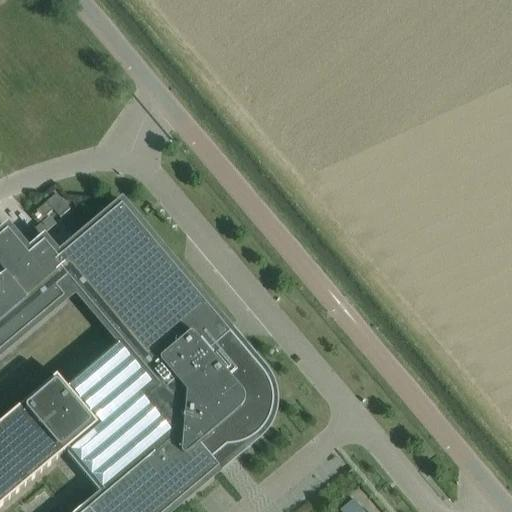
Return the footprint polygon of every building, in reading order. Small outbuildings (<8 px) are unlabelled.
[(30,112),(45,130),(58,119),(55,115),(81,93),(64,73),(73,65),(50,37),(5,74),(32,110),(30,112)] [(56,194),(46,202),(53,210),(59,218),(69,210),(56,194)] [(46,202),(30,216),(37,224),(53,210),(46,202)] [(0,352),(59,303),(60,294),(54,288),(66,279),(120,343),(66,389),(55,377),(0,423),(0,506),(64,452),(103,497),(92,507),(91,511),(166,511),(213,473),(214,464),(211,461),(214,458),(218,460),(222,458),(223,455),(222,451),(226,449),(227,449),(233,448),(235,448),(242,446),(246,444),(251,441),(258,436),(261,432),(265,428),(268,421),(269,420),(271,415),(272,409),(272,402),(272,396),(270,389),(268,383),(266,379),(262,373),(235,341),(227,348),(222,342),(225,339),(226,331),(125,211),(116,211),(57,260),(46,247),(39,246),(27,256),(10,236),(2,235),(0,236),(0,352)] [(36,240),(54,225),(48,218),(30,233),(36,240)] [(345,435),(327,451),(338,463),(355,447),(345,435)] [(371,511),(385,511),(387,511),(388,511),(399,511),(407,507),(372,461),(347,480),(371,511)] [(362,511),(352,499),(338,511),(339,511),(362,511)]
